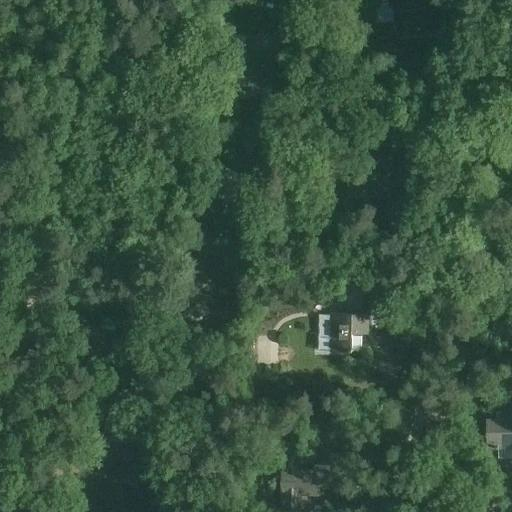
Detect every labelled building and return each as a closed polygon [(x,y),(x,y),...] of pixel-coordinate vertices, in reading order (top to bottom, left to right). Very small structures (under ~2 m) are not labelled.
[(395,32),(431,31),(430,3),(419,4),(419,14),(395,15),(395,32)] [(235,83),(271,83),(271,57),(261,57),(261,67),(235,67),(235,83)] [(349,178),(349,195),(390,195),(391,169),(402,169),(402,157),(381,157),(380,179),(349,178)] [(197,231),(197,247),(232,247),(233,201),(222,200),(222,231),(197,231)] [(333,324),(333,339),(335,339),(334,352),(353,353),(354,334),(367,334),(368,314),(336,313),(335,324),(333,324)] [(469,389),(487,392),(489,383),(471,379),(469,389)] [(132,444),(139,420),(130,417),(133,405),(115,400),(106,437),(132,444)] [(501,420),(489,420),(489,448),(511,447),(511,408),(502,408),(501,420)] [(328,496),(330,472),(284,470),(283,506),(284,506),(283,509),(300,510),(301,493),(314,494),(314,495),(328,496)]
